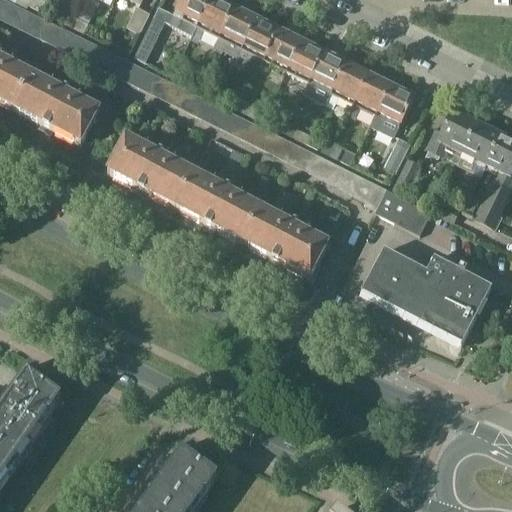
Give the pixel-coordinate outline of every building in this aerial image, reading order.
[(24,14),(30,0),(18,0),(17,3),(10,0),(3,0),(2,3),(15,9),(24,14)] [(33,0),(29,9),(41,15),(46,6),(33,0)] [(123,0),(140,8),(143,0),(123,0)] [(182,24),(195,30),(210,0),(183,0),(174,19),(159,12),(135,62),(145,67),(165,26),(178,33),(182,24)] [(232,9),(212,0),(210,0),(195,30),(219,42),(234,11),(231,10),(232,9)] [(0,9),(15,9),(2,3),(0,1),(0,9)] [(15,9),(0,9),(0,21),(19,21),(38,20),(24,14),(15,9)] [(148,18),(136,12),(135,11),(125,31),(138,38),(148,18)] [(228,47),(241,53),(256,21),(254,21),(254,20),(245,16),(244,16),(234,11),(219,42),(212,56),(221,60),(228,47)] [(62,26),(73,31),(78,22),(67,16),(62,26)] [(19,33),(41,32),(60,31),(38,20),(19,21),(19,33)] [(241,53),(233,70),(242,74),(253,59),(264,65),(279,33),(276,32),(277,31),(267,27),(256,21),(241,53)] [(89,27),(78,22),(73,31),(84,37),(89,27)] [(60,31),(41,32),(42,44),(63,43),(82,42),(60,31)] [(264,65),(286,76),(301,44),(299,43),(300,43),(290,38),(289,38),(279,33),(264,65)] [(64,55),(86,54),(104,53),(82,42),(63,43),(64,55)] [(301,44),(286,76),(308,87),(323,55),(321,55),(322,54),(312,49),(301,44)] [(86,66),(108,65),(127,64),(104,53),(86,54),(86,66)] [(323,55),(308,87),(329,97),(345,66),(344,65),(334,60),(333,60),(323,55)] [(31,79),(0,63),(0,107),(13,114),(31,79)] [(127,64),(108,65),(109,77),(131,76),(149,75),(127,64)] [(338,101),(353,109),(369,78),(367,77),(367,76),(357,71),(356,72),(345,66),(329,97),(324,108),(332,112),(338,101)] [(131,88),(153,87),(171,86),(149,75),(131,76),(131,88)] [(202,95),(207,86),(192,78),(187,88),(202,95)] [(379,83),(369,78),(353,109),(375,120),(391,89),(388,87),(389,87),(379,82),(379,83)] [(13,114),(43,130),(81,150),(92,129),(94,130),(97,125),(94,124),(99,115),(31,79),(13,114)] [(171,86),(153,87),(153,99),(175,98),(194,98),(171,86)] [(375,120),(370,129),(394,141),(414,100),(411,98),(402,93),(402,94),(391,89),(375,120)] [(175,110),(197,109),(216,108),(194,98),(175,98),(175,110)] [(247,117),(252,108),(236,100),(232,110),(247,117)] [(216,108),(197,109),(198,121),(220,120),(238,119),(216,108)] [(451,153),(461,158),(477,127),(453,115),(442,138),(438,136),(429,154),(446,163),(451,153)] [(220,132),(242,131),(260,130),(238,119),(220,120),(220,132)] [(292,140),(297,130),(281,122),(277,132),(292,140)] [(477,127),(461,158),(485,169),(500,139),(477,127)] [(260,130),(242,131),(242,143),(264,142),(283,141),(260,130)] [(511,175),(511,144),(500,139),(485,169),(497,175),(474,223),(494,234),(501,221),(499,220),(511,193),(511,181),(509,181),(511,175)] [(265,154),(287,153),(305,153),(283,141),(264,142),(265,154)] [(395,175),(409,147),(399,142),(384,170),(395,175)] [(126,143),(119,156),(107,177),(175,213),(193,178),(126,143)] [(337,162),(342,152),(327,144),(322,154),(337,162)] [(305,153),(287,153),(287,165),(309,164),(327,164),(305,153)] [(231,154),(227,164),(238,169),(243,159),(231,154)] [(351,169),(356,159),(347,154),(342,164),(351,169)] [(309,176),(331,175),(349,174),(327,164),(309,164),(309,176)] [(393,196),(405,202),(421,170),(408,164),(393,196)] [(349,174),(331,175),(331,187),(353,186),(372,186),(349,174)] [(260,213),(193,178),(175,213),(242,248),(260,213)] [(353,186),(354,198),(386,196),(387,193),(372,186),(353,186)] [(405,202),(393,196),(387,193),(386,196),(376,215),(375,217),(421,240),(431,216),(405,202)] [(376,215),(386,196),(354,198),(367,204),(365,209),(376,215)] [(433,217),(453,227),(459,215),(449,210),(451,205),(444,201),(441,207),(438,206),(433,217)] [(242,248),(308,283),(326,248),(260,213),(242,248)] [(484,308),(492,293),(473,283),(475,279),(460,272),(459,275),(448,270),(431,261),(428,268),(431,270),(427,276),(384,254),(361,298),(375,305),(375,306),(462,351),(477,322),(479,323),(486,309),(484,308)] [(0,484),(47,418),(48,419),(60,403),(42,390),(48,381),(45,379),(38,374),(30,369),(23,379),(24,380),(0,413),(0,484)] [(191,511),(203,496),(205,497),(216,481),(199,469),(205,460),(187,447),(180,457),(140,511),(191,511)]
